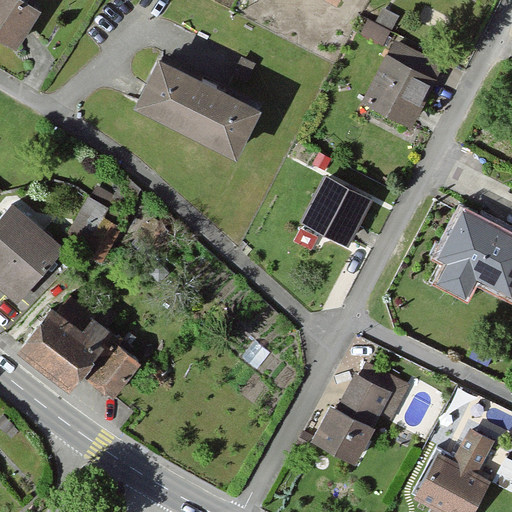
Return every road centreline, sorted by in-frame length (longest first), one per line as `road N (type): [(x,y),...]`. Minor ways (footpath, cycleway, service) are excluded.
road 1 (residential): [(240,511),(511,0)]
road 2 (secondary): [(75,429),(181,497)]
